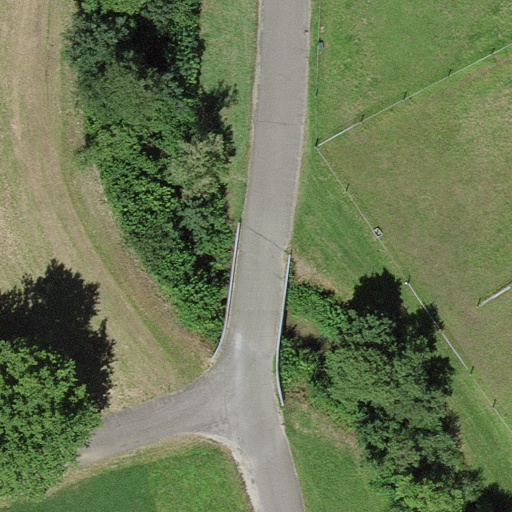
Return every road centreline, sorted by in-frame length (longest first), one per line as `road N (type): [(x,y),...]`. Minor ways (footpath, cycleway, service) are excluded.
road 1 (unclassified): [(284,0),(282,92),(251,352),(280,511)]
road 2 (track): [(252,391),(0,479)]
